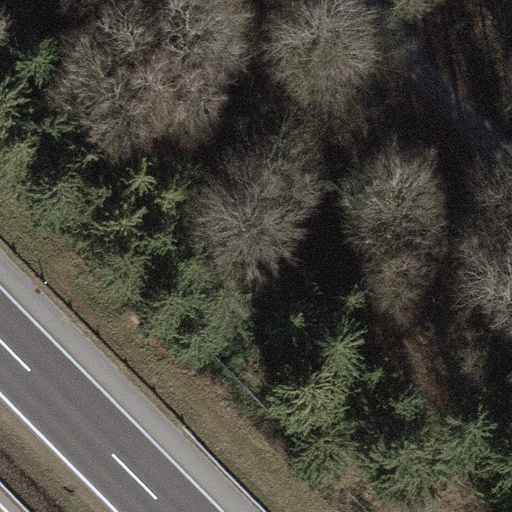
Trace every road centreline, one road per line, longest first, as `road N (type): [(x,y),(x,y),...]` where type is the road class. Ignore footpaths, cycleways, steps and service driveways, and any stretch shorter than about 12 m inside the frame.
road 1 (motorway): [(173,511),(0,336)]
road 2 (track): [(354,0),(511,161)]
